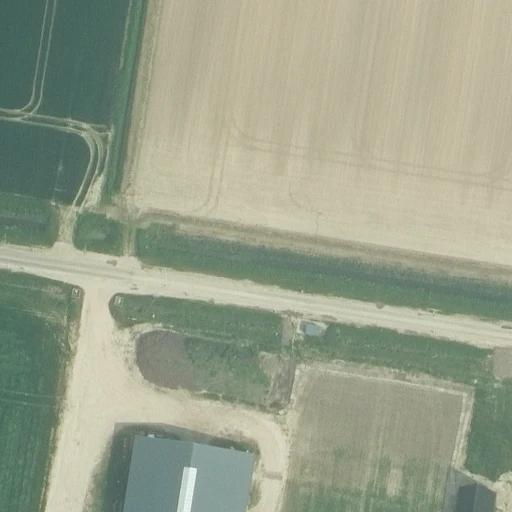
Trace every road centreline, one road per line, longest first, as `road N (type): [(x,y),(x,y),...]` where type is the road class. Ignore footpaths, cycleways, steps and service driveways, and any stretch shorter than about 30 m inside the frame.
road 1 (tertiary): [(96,271),(511,337)]
road 2 (unclassified): [(55,511),(96,271)]
